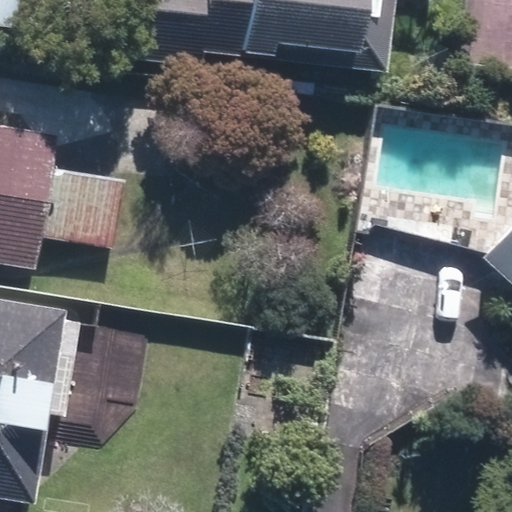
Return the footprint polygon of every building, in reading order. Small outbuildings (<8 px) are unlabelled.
[(16,0),(0,0),(0,23),(13,25),(16,0)] [(379,71),(387,0),(112,0),(106,55),(196,65),(198,49),(379,71)] [(0,123),(0,263),(30,268),(35,235),(107,246),(118,176),(47,165),(52,131),(0,123)] [(511,213),(473,254),(511,290),(511,213)] [(0,296),(0,495),(27,499),(41,413),(56,415),(72,308),(0,296)]
